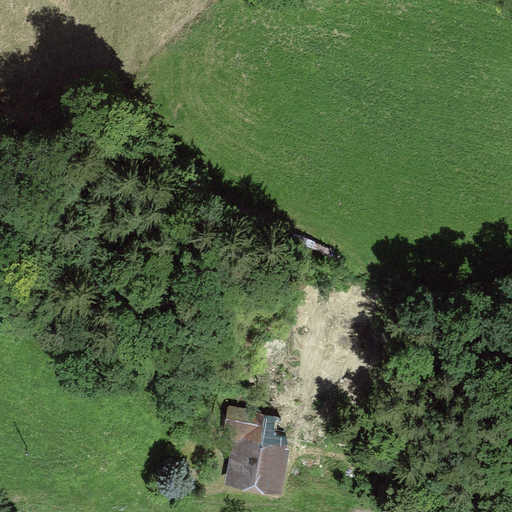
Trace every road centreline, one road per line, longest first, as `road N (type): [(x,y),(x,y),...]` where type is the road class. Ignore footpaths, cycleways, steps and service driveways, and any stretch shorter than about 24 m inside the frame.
road 1 (track): [(368,443),(332,429),(335,420),(511,423)]
road 2 (track): [(510,511),(368,443)]
road 3 (track): [(511,294),(443,290),(370,265)]
